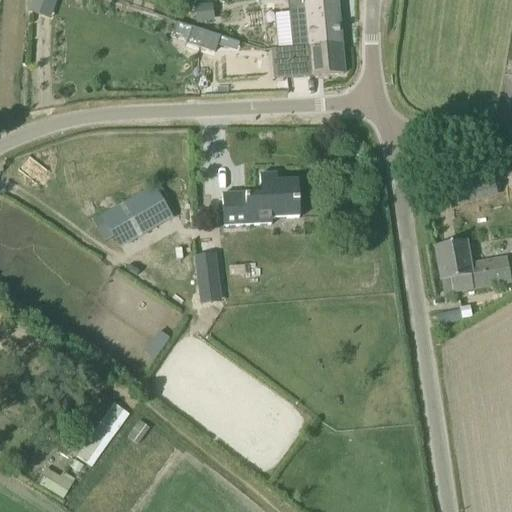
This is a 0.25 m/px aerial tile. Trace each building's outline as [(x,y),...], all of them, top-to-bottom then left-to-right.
[(304,0),(308,39),(339,36),(335,0),(304,0)] [(207,5),(192,6),(194,25),(209,24),(207,5)] [(419,24),(416,46),(435,49),(431,71),(458,76),(459,75),(470,76),(491,80),(500,23),(479,20),(446,14),(444,28),(419,24)] [(175,25),(171,37),(187,42),(186,46),(215,55),(217,47),(230,51),(233,43),(220,38),(191,30),(175,25)] [(343,75),(339,36),(308,39),(310,58),(295,60),(297,79),(312,77),(312,78),(343,75)] [(241,56),(243,83),(280,81),(279,54),(241,56)] [(244,194),(244,198),(223,199),(223,195),(222,196),(223,228),(271,226),(271,221),(299,219),(297,182),(276,183),(276,175),(259,176),(260,198),(248,198),(248,194),(244,194)] [(101,217),(111,235),(114,240),(166,210),(153,187),(101,217)] [(441,282),(443,296),(511,284),(506,259),(470,266),(465,242),(434,248),(440,282),(441,282)] [(215,256),(195,259),(198,298),(220,295),(215,256)] [(37,483),(63,498),(72,483),(45,468),(37,483)]
